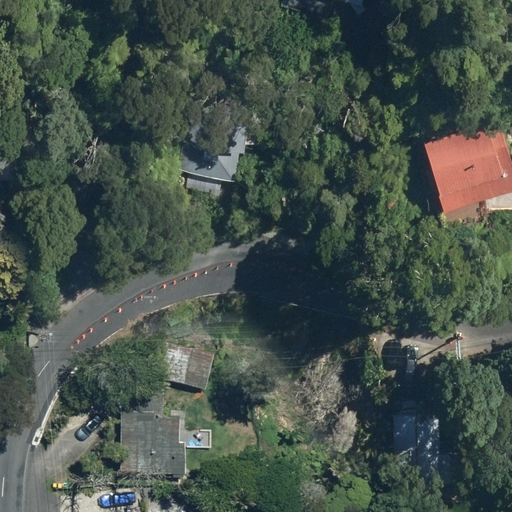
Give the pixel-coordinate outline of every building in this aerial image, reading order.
[(301,0),(326,8),(328,0),(301,0)] [(177,164),(233,173),(240,135),(253,138),(256,116),(246,114),(250,89),(185,77),(175,135),(182,137),(177,164)] [(421,133),(443,203),(511,180),(511,155),(497,109),(421,133)] [(150,378),(200,391),(210,356),(161,343),(150,378)] [(434,383),(444,388),(449,380),(438,375),(434,383)] [(439,442),(439,408),(392,409),(393,470),(439,469),(439,466),(450,466),(450,442),(439,442)] [(180,477),(181,441),(148,440),(147,415),(114,414),(113,476),(180,477)]
